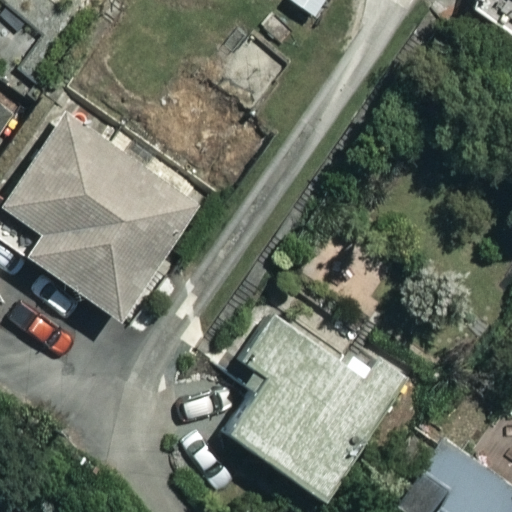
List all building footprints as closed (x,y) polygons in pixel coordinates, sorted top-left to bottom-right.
[(511,0),(458,0),(511,39),(511,0)] [(282,71),(242,43),(210,88),(250,116),(282,71)] [(189,204),(58,111),(0,192),(0,239),(108,317),(189,204)] [(402,377),(276,287),(229,354),(257,374),(219,428),(316,497),(402,377)] [(511,511),(511,484),(510,487),(434,433),(387,498),(406,511),(511,511)]
